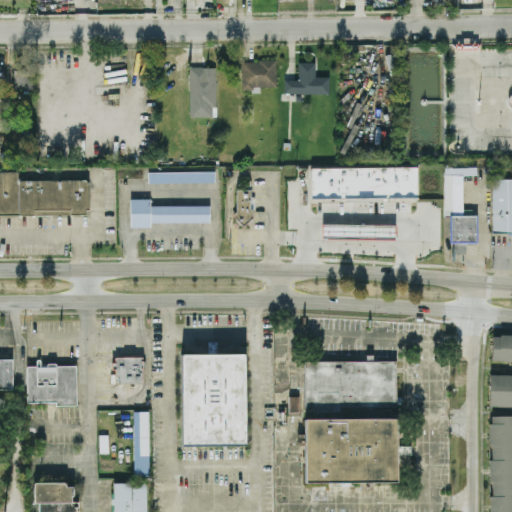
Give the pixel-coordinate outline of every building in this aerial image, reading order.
[(258,59),(275,59),(275,86),(252,85),(252,88),(241,88),(241,61),(258,61),(258,59)] [(298,61),(298,79),(284,79),(284,92),(296,92),(296,101),(300,101),(300,92),(328,93),(329,76),(315,76),(315,62),(298,61)] [(190,115),(190,66),(216,66),(216,106),(211,106),(211,115),(190,115)] [(417,165),(418,196),(310,198),(309,167),(417,165)] [(0,215),(89,214),(88,178),(19,179),(18,170),(0,170),(0,215)] [(147,171),(214,171),(214,182),(148,182),(147,171)] [(443,174),(443,215),(449,215),(450,241),(476,241),(475,208),(453,209),(453,174),(443,174)] [(491,178),(511,178),(511,231),(491,231),(491,178)] [(243,225),(251,218),(252,208),(250,208),(250,189),(236,189),(236,211),(234,211),(234,216),(243,225)] [(149,226),(130,226),(130,198),(150,198),(150,204),(209,205),(209,221),(149,221),(149,226)] [(322,238),(322,223),(395,224),(395,239),(322,238)] [(511,335),(492,335),(491,360),(511,360),(511,335)] [(243,354),(244,443),(181,444),(181,354),(243,354)] [(142,382),(142,356),(114,356),(115,383),(142,382)] [(0,358),(12,358),(12,389),(0,389),(0,358)] [(305,405),(396,404),(395,359),(304,361),(305,405)] [(26,365),(27,402),(55,402),(55,405),(76,405),(76,365),(26,365)] [(490,373),(511,373),(511,405),(489,405),(490,373)] [(289,412),(299,411),(299,396),(289,396),(289,412)] [(148,410),(133,411),(134,475),(148,475),(148,410)] [(511,511),(511,414),(489,415),(489,511),(511,511)] [(305,418),(395,418),(395,481),(305,481),(305,418)] [(113,511),(113,482),(146,481),(146,511),(113,511)] [(33,483),(34,503),(38,503),(38,511),(76,511),(76,501),(73,501),(72,482),(33,483)]
